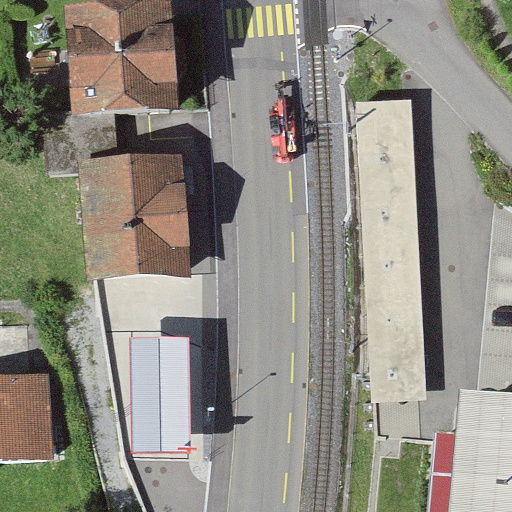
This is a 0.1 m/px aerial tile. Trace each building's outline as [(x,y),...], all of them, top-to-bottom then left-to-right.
[(172,19),(78,23),(82,116),(176,111),(172,19)] [(432,393),(415,95),(359,98),(375,396),(432,393)] [(187,166),(87,172),(94,292),(195,286),(187,166)] [(511,284),(492,284),(490,369),(511,369),(511,284)] [(53,388),(0,389),(0,475),(56,473),(53,388)] [(511,511),(511,417),(460,412),(451,511),(511,511)]
